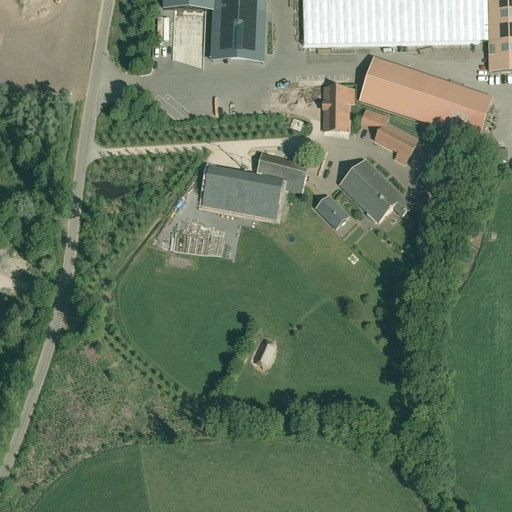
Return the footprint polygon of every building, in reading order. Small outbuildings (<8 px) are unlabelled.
[(164,0),(165,11),(214,13),(213,53),(234,54),(234,57),(243,58),(243,55),(264,55),(266,0),(164,0)] [(511,0),(303,0),(304,47),(489,43),(490,74),(511,73),(511,0)] [(479,143),(490,109),(371,69),(360,103),(479,143)] [(304,83),(305,104),(323,103),(322,83),(304,83)] [(324,91),(324,133),(333,133),(340,133),(348,133),(349,106),(349,92),(324,91)] [(361,125),(382,132),(385,126),(385,127),(388,119),(365,111),(361,125)] [(385,127),(385,126),(382,132),(377,142),(399,154),(395,160),(405,166),(417,143),(385,127)] [(510,163),(510,151),(500,151),(501,163),(510,163)] [(432,162),(417,181),(433,194),(441,184),(436,180),(443,171),(432,162)] [(375,225),(377,223),(378,225),(394,210),(402,218),(411,208),(366,163),(340,187),(368,215),(366,217),(375,225)] [(282,182),(257,177),(211,169),(203,208),(276,221),(281,191),(282,182)] [(329,199),(316,211),(336,231),(349,219),(329,199)] [(437,214),(429,216),(432,228),(440,226),(437,214)] [(474,232),(465,229),(461,244),(470,247),(474,232)] [(0,283),(25,285),(26,268),(0,267),(0,283)] [(261,344),(254,361),(256,366),(263,370),(268,367),(276,351),(275,345),(267,342),(261,344)]
